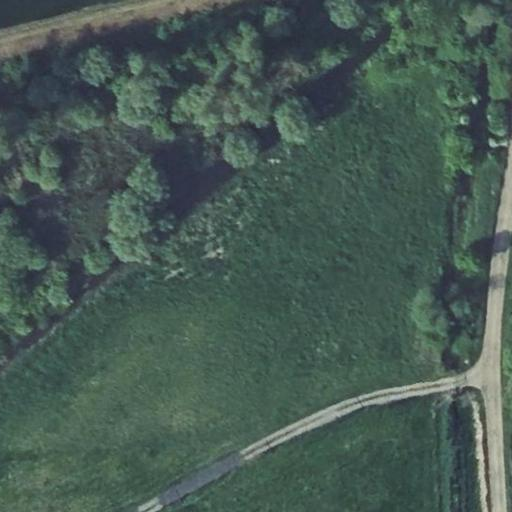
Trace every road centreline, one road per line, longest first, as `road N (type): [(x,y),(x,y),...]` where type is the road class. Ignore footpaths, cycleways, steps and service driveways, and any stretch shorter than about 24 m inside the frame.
road 1 (track): [(497,511),(486,375),(511,72)]
road 2 (track): [(486,375),(372,396),(307,422),(146,511)]
